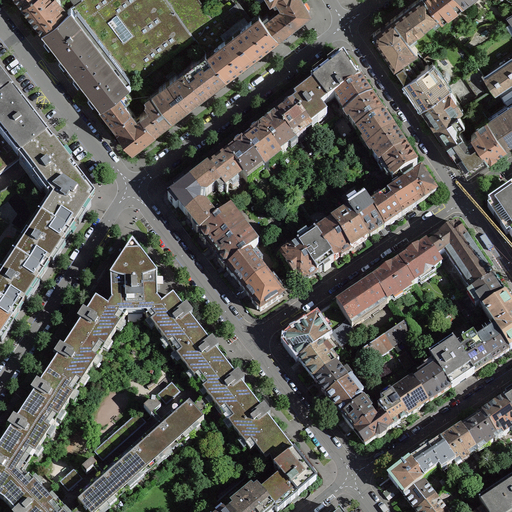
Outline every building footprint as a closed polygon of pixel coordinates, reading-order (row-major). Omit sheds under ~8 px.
[(27,0),(22,4),(28,12),(31,16),(36,22),(42,30),(80,0),(66,0),(63,3),(60,0),(27,0)] [(195,37),(169,0),(80,0),(42,30),(57,50),(68,63),(84,84),(100,105),(123,87),(140,74),(142,77),(195,37)] [(246,61),(248,60),(210,12),(207,14),(198,0),(169,0),(195,37),(199,43),(207,54),(225,77),(246,61)] [(277,0),(282,7),(265,21),(278,37),(308,14),(308,10),(302,0),(277,0)] [(416,0),(393,18),(408,38),(438,15),(427,0),(416,0)] [(458,7),(456,5),(462,0),(461,0),(427,0),(438,15),(440,17),(446,13),(448,15),(458,7)] [(213,9),(210,12),(248,60),(252,56),(278,37),(265,21),(259,13),(249,21),(236,3),(230,8),(226,3),(215,12),(213,9)] [(511,14),(505,19),(510,25),(506,28),(511,35),(511,53),(500,61),(503,65),(485,77),(492,88),(479,97),(475,100),(489,121),(506,146),(511,141),(511,14)] [(393,18),(373,33),(394,65),(397,63),(410,54),(417,49),(408,38),(393,18)] [(405,80),(425,66),(417,53),(411,57),(410,54),(397,63),(398,66),(396,67),(404,80),(405,79),(405,80)] [(207,54),(202,58),(200,55),(191,62),(193,65),(186,70),(203,93),(225,77),(207,54)] [(343,56),(311,80),(316,86),(328,102),(334,97),(360,80),(343,56)] [(418,98),(422,104),(444,89),(445,88),(441,82),(445,79),(440,72),(436,75),(428,64),(425,66),(405,80),(409,86),(417,98),(418,98)] [(478,66),(464,75),(479,97),(492,88),(485,77),(478,66)] [(186,70),(180,75),(177,72),(168,79),(187,105),(203,93),(186,70)] [(0,100),(13,90),(12,90),(0,74),(0,100)] [(154,95),(171,117),(187,105),(168,79),(158,86),(161,90),(154,95)] [(360,80),(334,97),(342,108),(344,107),(348,113),(371,97),(360,80)] [(308,92),(305,89),(294,98),(297,101),(292,104),(308,125),(316,120),(318,122),(327,115),(321,107),(328,102),(316,86),(308,92)] [(123,87),(100,105),(113,122),(130,108),(124,100),(129,96),(123,87)] [(422,104),(421,104),(436,126),(457,111),(459,110),(452,101),(456,98),(452,92),(448,95),(444,89),(422,104)] [(0,173),(18,159),(48,136),(13,90),(0,100),(0,173)] [(149,107),(143,111),(141,113),(154,130),(171,117),(154,95),(145,102),(149,107)] [(347,114),(351,120),(349,121),(356,132),(383,114),(371,97),(348,113),(347,114)] [(289,104),(283,108),(285,110),(283,111),(276,117),(294,140),(295,142),(306,134),(303,131),(309,126),(308,125),(292,104),(290,105),(289,104)] [(141,113),(137,116),(130,108),(113,122),(131,146),(133,148),(134,146),(154,130),(141,113)] [(459,121),(462,119),(457,111),(436,126),(447,142),(462,132),(459,127),(460,124),(459,121)] [(363,142),(365,141),(370,147),(394,131),(383,114),(356,132),(363,142)] [(272,117),(271,117),(267,120),(268,120),(268,121),(267,122),(268,123),(259,129),(277,153),(279,155),(290,147),(288,144),(294,140),(276,117),(274,118),(274,117),(273,117),(272,117)] [(506,146),(489,121),(472,133),(475,137),(489,158),(506,146)] [(243,142),(261,165),(262,168),(273,160),(272,157),(277,153),(259,129),(258,130),(258,129),(254,129),(251,131),(251,135),(243,142)] [(374,153),(372,154),(379,165),(381,164),(405,147),(394,131),(370,147),(374,153)] [(470,140),(467,139),(462,132),(447,142),(467,172),(489,158),(475,137),(470,140)] [(93,195),(92,193),(48,136),(18,159),(49,198),(38,214),(70,235),(91,202),(92,199),(93,197),(93,195)] [(226,154),(243,176),(246,180),(257,172),(255,170),(261,165),(243,142),(242,143),(241,142),(238,142),(235,144),(234,147),(235,148),(226,154)] [(405,147),(381,164),(393,180),(417,164),(405,147)] [(219,160),(208,168),(221,185),(225,190),(243,176),(226,154),(224,156),(222,154),(217,158),(219,160)] [(201,195),(206,196),(221,185),(208,168),(205,168),(200,172),(200,175),(190,182),(200,195),(201,195)] [(405,183),(419,204),(436,193),(421,170),(404,182),(405,183)] [(168,199),(175,208),(178,206),(186,215),(199,205),(200,205),(201,195),(200,195),(190,182),(186,185),(183,182),(174,189),(176,192),(171,196),(171,197),(168,199)] [(405,183),(387,195),(402,216),(419,204),(405,183)] [(511,186),(488,203),(511,237),(511,236),(511,186)] [(384,228),(402,216),(387,195),(370,206),(384,228)] [(384,228),(370,206),(367,203),(361,207),(359,204),(349,211),(351,214),(368,239),(384,228)] [(200,233),(216,220),(205,206),(200,205),(199,205),(186,215),(193,225),(192,227),(197,233),(199,233),(200,233)] [(200,233),(201,235),(199,236),(199,237),(205,244),(206,244),(207,243),(213,251),(241,229),(233,219),(236,217),(230,209),(216,220),(200,233)] [(70,235),(38,214),(0,272),(0,301),(18,313),(70,235)] [(341,221),(339,218),(332,222),(351,250),(368,239),(351,214),(341,221)] [(323,232),(317,236),(334,262),(351,250),(332,222),(321,229),(323,232)] [(445,253),(472,292),(493,277),(457,224),(435,238),(436,240),(427,246),(436,259),(445,253)] [(226,267),(227,269),(249,252),(258,245),(252,237),(249,240),(241,229),(213,251),(219,259),(218,260),(218,261),(223,268),(224,268),(226,267)] [(334,262),(317,236),(314,232),(297,244),(298,245),(317,273),(323,270),(324,272),(331,268),(329,265),(334,262)] [(127,315),(143,314),(146,318),(161,306),(157,300),(157,299),(156,277),(157,276),(132,244),(110,278),(111,279),(112,301),(107,307),(124,319),(127,315)] [(298,245),(289,251),(288,250),(280,256),(300,285),(301,284),(303,285),(307,282),(307,280),(317,273),(298,245)] [(434,272),(441,266),(436,259),(427,246),(426,245),(419,249),(418,248),(406,257),(407,258),(399,263),(414,285),(434,272)] [(244,290),(266,274),(249,252),(227,269),(244,290)] [(387,303),(414,285),(399,263),(392,268),(391,267),(379,275),(380,276),(372,281),(386,301),(387,303)] [(244,290),(260,311),(283,296),(266,274),(244,290)] [(505,294),(493,277),(472,292),(482,306),(478,309),(480,312),(483,310),(505,294)] [(362,318),(386,301),(372,281),(358,291),(358,290),(336,304),(337,305),(348,322),(352,328),(364,321),(362,318)] [(483,310),(496,329),(510,350),(511,348),(511,304),(505,294),(483,310)] [(161,306),(146,318),(172,352),(199,331),(190,318),(193,316),(186,307),(183,310),(173,297),(161,306)] [(78,320),(81,322),(72,336),(101,355),(124,319),(107,307),(96,300),(87,314),(84,312),(78,320)] [(454,304),(459,312),(465,309),(459,300),(454,304)] [(0,340),(18,313),(0,301),(0,340)] [(286,344),(299,361),(348,322),(337,305),(317,319),(287,339),(286,344)] [(416,331),(406,318),(384,333),(393,347),(416,331)] [(348,322),(299,361),(314,381),(335,364),(329,356),(333,354),(331,351),(338,345),(340,347),(356,335),(352,329),(352,328),(348,322)] [(510,350),(496,329),(478,340),(492,362),(510,350)] [(212,341),(209,343),(199,331),(172,352),(198,385),(225,364),(216,351),(218,349),(212,341)] [(370,363),(394,348),(393,347),(384,333),(360,348),(370,363)] [(49,371),(78,390),(101,355),(72,336),(63,349),(60,347),(54,356),(58,358),(49,371)] [(474,373),(460,352),(452,340),(429,356),(437,367),(451,389),(474,373)] [(474,373),(492,362),(478,340),(477,341),(477,340),(460,352),(474,373)] [(405,353),(398,358),(408,373),(415,368),(405,353)] [(225,364),(198,385),(200,388),(224,418),(251,397),(241,385),(244,383),(238,374),(235,376),(226,365),(225,364)] [(335,364),(314,381),(327,397),(348,380),(352,377),(347,370),(342,373),(335,364)] [(418,375),(420,378),(414,382),(429,404),(451,389),(437,367),(428,373),(426,370),(418,375)] [(26,406),(54,425),(78,390),(49,371),(40,384),(37,382),(31,391),(34,393),(26,406)] [(357,385),(354,388),(348,380),(327,397),(342,417),(363,400),(360,396),(363,394),(357,385)] [(401,390),(393,396),(407,418),(429,404),(414,382),(409,385),(408,382),(399,388),(401,390)] [(172,385),(159,397),(166,405),(180,393),(172,385)] [(511,411),(511,390),(505,395),(507,397),(503,399),(511,411)] [(379,410),(384,417),(392,429),(407,418),(393,396),(390,393),(380,399),(383,404),(383,406),(379,409),(379,410)] [(224,418),(250,452),(255,448),(278,431),(267,418),(270,416),(264,408),(261,410),(251,397),(224,418)] [(203,415),(200,412),(189,399),(133,447),(147,463),(203,415)] [(497,435),(501,432),(503,435),(511,429),(511,428),(510,426),(511,424),(511,411),(503,399),(482,413),(497,435)] [(363,400),(342,417),(354,431),(373,416),(370,412),(371,411),(363,400)] [(144,409),(151,418),(161,409),(153,401),(144,409)] [(8,426),(11,428),(2,441),(31,460),(54,425),(26,406),(17,419),(14,417),(8,426)] [(461,427),(476,449),(484,443),(486,447),(495,441),(493,437),(497,435),(482,413),(461,427)] [(138,415),(117,434),(124,442),(145,423),(138,415)] [(379,421),(376,420),(373,416),(354,431),(364,444),(367,445),(376,439),(379,440),(386,435),(386,432),(392,429),(384,417),(379,421)] [(455,462),(456,462),(459,460),(461,463),(470,457),(468,454),(476,449),(461,427),(441,441),(455,462)] [(289,443),(287,444),(278,431),(255,448),(266,462),(270,459),(274,467),(274,468),(294,452),(293,452),(292,451),(293,451),(290,447),(291,446),(289,443)] [(102,461),(124,442),(117,434),(95,453),(102,461)] [(0,498),(4,501),(24,472),(31,460),(2,441),(0,445),(0,498)] [(454,464),(454,463),(455,462),(441,441),(429,449),(427,446),(420,451),(421,454),(410,461),(424,479),(439,468),(442,472),(454,464)] [(133,447),(78,497),(91,511),(92,511),(147,463),(133,447)] [(276,511),(278,511),(316,481),(294,452),(274,468),(275,468),(281,476),(261,493),(275,509),(276,511)] [(424,479),(410,461),(389,477),(403,495),(423,480),(424,479)] [(87,475),(96,467),(92,462),(82,470),(87,475)] [(61,483),(68,491),(82,479),(74,471),(61,483)] [(54,511),(58,508),(24,472),(4,501),(14,511),(54,511)] [(271,511),(275,509),(261,493),(248,477),(220,500),(229,511),(271,511)] [(511,511),(511,479),(479,501),(484,508),(486,511),(511,511)] [(436,496),(423,480),(403,495),(416,511),(436,496)] [(450,484),(442,491),(447,498),(455,491),(450,484)] [(447,511),(448,511),(436,496),(416,511),(447,511)] [(467,497),(461,501),(465,508),(471,504),(467,497)] [(461,511),(466,509),(465,508),(461,501),(448,511),(447,511),(461,511)]
